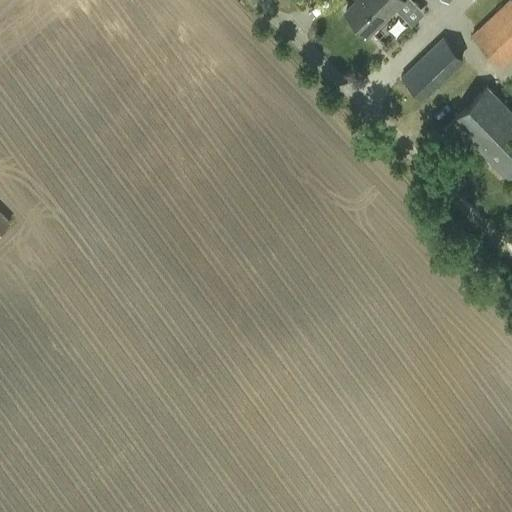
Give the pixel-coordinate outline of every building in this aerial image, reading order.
[(368,36),(403,0),(358,0),(345,13),(368,36)] [(502,70),(511,60),(511,1),(511,0),(508,0),(472,36),(502,70)] [(422,101),(465,60),(443,38),(401,78),(422,101)] [(507,178),(511,173),(511,112),(487,86),(451,121),(507,178)] [(0,232),(11,221),(0,209),(0,232)]
